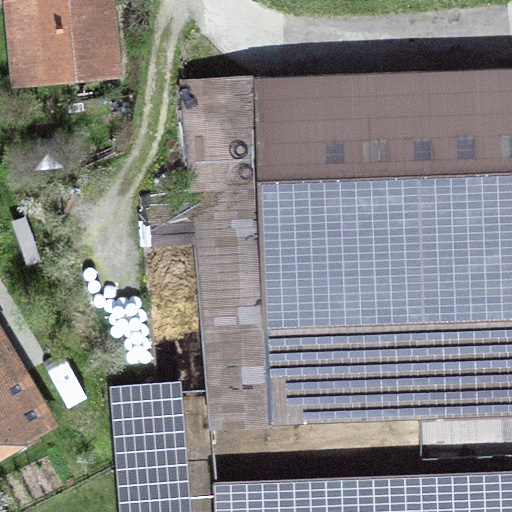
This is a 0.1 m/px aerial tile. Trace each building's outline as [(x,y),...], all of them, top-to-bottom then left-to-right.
[(96,1),(8,9),(14,75),(102,67),(96,1)] [(511,398),(511,72),(180,86),(189,198),(193,197),(195,197),(205,327),(210,389),(211,411),(511,398)] [(166,511),(158,393),(210,389),(205,327),(195,197),(193,197),(189,198),(137,202),(153,394),(114,397),(122,511),(166,511)] [(0,447),(38,426),(11,378),(0,384),(0,447)] [(511,511),(511,492),(217,504),(217,511),(511,511)]
